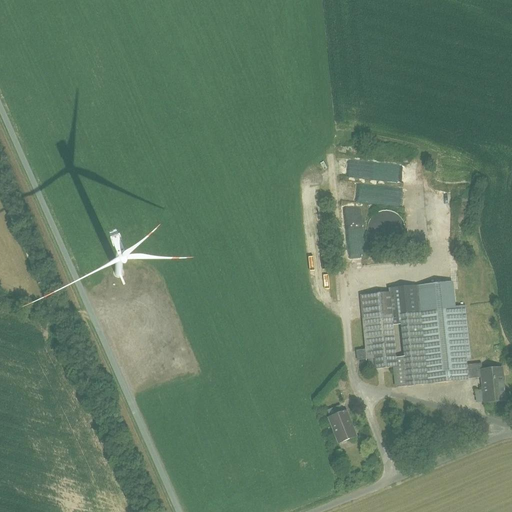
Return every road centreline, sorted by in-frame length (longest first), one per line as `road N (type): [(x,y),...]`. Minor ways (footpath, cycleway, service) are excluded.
road 1 (unclassified): [(178,511),(0,113)]
road 2 (unclassified): [(511,436),(317,511)]
